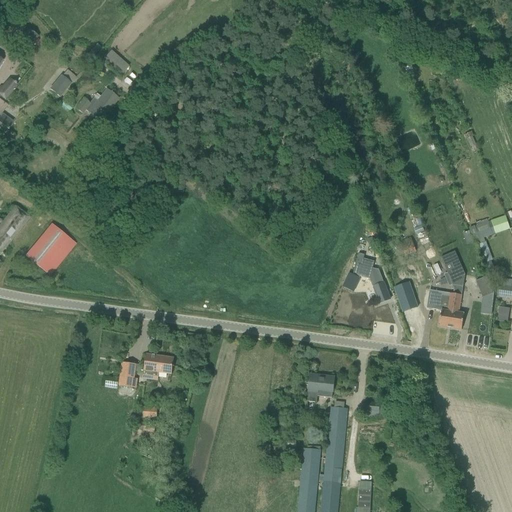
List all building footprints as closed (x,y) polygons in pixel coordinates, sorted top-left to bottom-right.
[(24,43),(31,47),(36,36),(30,33),(24,43)] [(123,73),(128,67),(110,50),(104,57),(123,73)] [(19,72),(26,76),(32,69),(26,64),(19,72)] [(49,90),(60,98),(65,91),(68,93),(78,80),(86,71),(83,68),(76,78),(67,71),(62,77),(61,76),(49,90)] [(0,95),(5,100),(17,86),(15,84),(16,83),(14,82),(13,83),(10,80),(2,88),(0,87),(0,95)] [(86,111),(99,121),(117,99),(107,90),(101,98),(97,95),(89,104),(83,99),(75,109),(83,115),(86,111)] [(65,100),(61,106),(69,112),(74,107),(65,100)] [(0,137),(0,138),(8,144),(14,136),(6,131),(13,123),(2,115),(7,107),(0,102),(0,136),(0,137)] [(471,133),(463,136),(465,141),(467,140),(470,148),(476,146),(473,137),(471,133)] [(0,224),(0,254),(29,218),(15,207),(0,224)] [(470,229),(475,242),(493,235),(488,223),(470,229)] [(25,257),(49,276),(75,245),(51,225),(25,257)] [(422,226),(414,229),(416,235),(424,232),(422,226)] [(426,234),(417,237),(421,248),(424,247),(429,260),(436,257),(426,234)] [(471,237),(464,240),(467,246),(474,243),(471,237)] [(372,238),(366,240),(369,247),(375,245),(372,238)] [(409,258),(410,261),(418,258),(411,239),(399,243),(401,246),(396,248),(399,257),(401,256),(403,261),(409,258)] [(468,264),(474,265),(478,254),(471,252),(468,264)] [(369,279),(375,281),(378,269),(373,268),(375,262),(363,259),(364,256),(358,254),(353,275),(369,280),(369,279)] [(463,276),(448,273),(454,291),(455,295),(455,296),(460,296),(463,276)] [(494,294),(487,277),(475,282),(482,298),(480,314),(491,316),(494,294)] [(374,282),(380,300),(388,297),(382,280),(374,282)] [(511,287),(511,288),(511,282),(500,280),(498,297),(511,298),(511,287)] [(410,283),(395,288),(403,313),(418,307),(410,283)] [(429,294),(426,309),(434,310),(434,307),(442,308),(441,311),(439,327),(449,328),(455,296),(455,295),(453,294),(451,294),(429,291),(429,294)] [(376,292),(368,293),(369,301),(377,299),(376,292)] [(455,296),(449,328),(462,330),(464,315),(459,314),(457,314),(460,296),(455,296)] [(144,372),(143,379),(158,381),(159,374),(172,375),(172,369),(174,359),(146,355),(144,366),(144,372)] [(120,380),(119,386),(137,389),(138,379),(135,379),(136,371),(137,365),(122,363),(121,374),(120,380)] [(182,374),(181,383),(190,385),(192,375),(182,374)] [(307,402),(317,403),(317,397),(332,399),(334,378),(310,375),(307,402)] [(363,419),(390,422),(392,406),(364,404),(363,414),(363,419)] [(143,419),(157,419),(157,408),(144,408),(143,419)] [(320,511),(338,511),(347,410),(331,409),(326,459),(321,458),(322,451),(302,450),(296,511),(315,511),(318,488),(322,488),(320,511)] [(138,422),(136,429),(143,431),(145,424),(138,422)] [(145,424),(143,431),(154,434),(156,427),(145,424)] [(270,446),(262,445),(261,454),(269,455),(270,446)]
